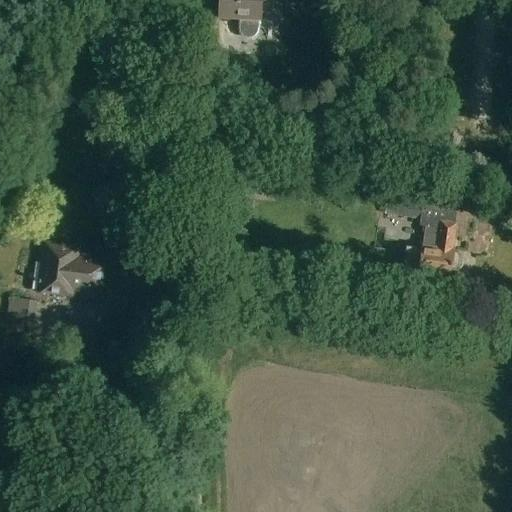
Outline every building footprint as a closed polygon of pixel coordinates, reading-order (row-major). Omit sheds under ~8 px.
[(220,0),(220,19),(241,20),(240,29),(241,33),(243,36),(246,39),(250,39),(253,39),(257,37),(259,34),(260,30),(260,21),(262,21),(262,8),(273,8),(274,1),(275,1),(274,0),(220,0)] [(205,191),(236,195),(238,173),(207,169),(205,191)] [(401,281),(417,283),(419,276),(453,281),(454,272),(457,272),(462,268),(463,260),(460,255),(457,254),(458,248),(455,247),(459,228),(451,226),(453,210),(388,201),(386,215),(420,220),(419,227),(425,227),(422,250),(406,247),(401,281)] [(80,247),(44,242),(37,293),(72,298),(73,288),(83,290),(82,297),(100,300),(107,259),(79,255),(80,247)] [(34,325),(38,302),(10,298),(1,353),(22,356),(27,324),(34,325)]
